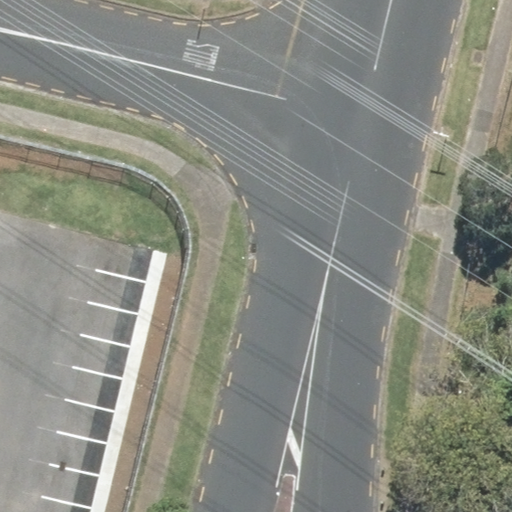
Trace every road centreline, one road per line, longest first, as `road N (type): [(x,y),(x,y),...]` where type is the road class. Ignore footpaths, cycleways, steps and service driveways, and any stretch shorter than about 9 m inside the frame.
road 1 (residential): [(363,111),(0,23)]
road 2 (tertiary): [(294,438),(363,111)]
